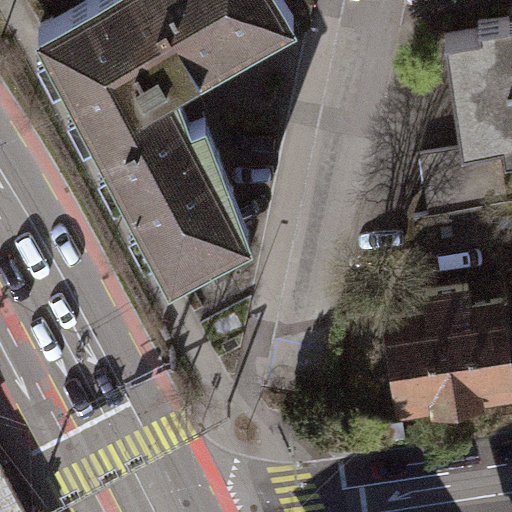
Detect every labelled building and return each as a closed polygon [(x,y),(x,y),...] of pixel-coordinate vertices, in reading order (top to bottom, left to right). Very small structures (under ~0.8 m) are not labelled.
[(293,9),(288,0),(80,0),(42,23),(172,267),(250,225),(205,110),(191,116),(176,75),(293,9)] [(475,34),(447,38),(463,147),(502,142),(511,140),(511,16),(473,22),(475,34)] [(463,147),(423,153),(432,217),(415,219),(420,251),(511,237),(511,205),(511,206),(502,142),(463,147)] [(412,303),(376,307),(388,412),(508,398),(496,293),(458,298),(456,281),(410,286),(412,303)] [(30,511),(0,448),(0,511),(30,511)]
